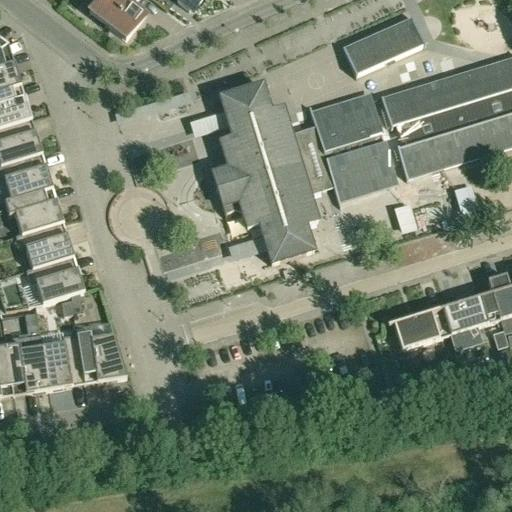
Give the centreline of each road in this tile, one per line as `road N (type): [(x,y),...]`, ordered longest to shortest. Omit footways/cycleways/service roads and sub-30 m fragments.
road 1 (residential): [(151,347),(511,242)]
road 2 (residential): [(151,347),(123,309),(89,195),(71,105),(71,83),(88,63)]
road 3 (residential): [(0,433),(159,402),(151,347)]
road 4 (residential): [(290,0),(124,71),(88,63)]
